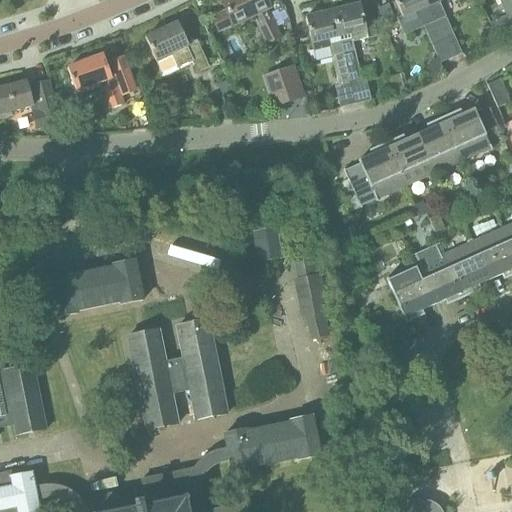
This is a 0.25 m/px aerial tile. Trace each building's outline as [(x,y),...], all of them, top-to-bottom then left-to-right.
[(226,11),(211,18),(218,33),(253,16),(267,44),(281,37),(276,28),(290,22),(282,7),(269,13),(267,9),(269,8),(264,0),(225,0),(221,2),(226,11)] [(424,0),(393,0),(402,18),(397,20),(404,36),(424,27),(440,63),(451,59),(424,0)] [(424,0),(451,59),(462,54),(439,2),(444,0),(424,0)] [(511,0),(500,0),(511,24),(511,23),(511,0)] [(365,80),(361,81),(352,43),(368,39),(360,5),(332,11),(342,53),(355,104),(370,101),(365,80)] [(332,11),(305,18),(313,51),(328,47),(330,56),(342,53),(332,11)] [(177,24),(145,39),(161,75),(176,68),(177,70),(192,63),(197,74),(209,68),(196,41),(187,45),(177,24)] [(339,108),(355,104),(342,53),(330,56),(338,87),(334,88),(339,108)] [(71,83),(67,84),(74,102),(104,91),(111,110),(123,105),(113,78),(111,79),(103,56),(67,69),(70,79),(71,83)] [(122,97),(136,91),(124,58),(109,63),(122,97)] [(274,102),(276,107),(301,98),(290,68),(276,73),(281,88),(270,92),(274,103),(274,102)] [(227,81),(218,86),(222,96),(232,92),(227,81)] [(0,119),(13,116),(12,112),(30,107),(36,129),(59,123),(48,82),(32,86),(34,92),(28,93),(25,82),(0,88),(0,119)] [(504,92),(492,97),(497,109),(509,104),(504,92)] [(492,150),(485,134),(498,128),(489,109),(476,114),(474,109),(473,109),(473,110),(456,118),(453,113),(442,118),(462,161),(490,149),(491,150),(492,150)] [(433,174),(462,161),(442,118),(432,123),(434,127),(416,136),(433,174)] [(433,174),(416,136),(399,143),(396,138),(385,144),(405,187),(433,174)] [(377,199),(405,187),(385,144),(375,148),(377,153),(360,161),(359,160),(358,160),(360,164),(345,170),(345,169),(344,170),(361,208),(362,208),(361,206),(376,200),(377,201),(378,201),(377,199)] [(419,217),(425,214),(427,213),(422,202),(414,206),(419,217)] [(429,220),(434,233),(444,229),(438,216),(429,220)] [(397,228),(402,238),(408,235),(405,229),(412,225),(410,221),(403,224),(403,225),(397,228)] [(511,224),(500,229),(511,254),(511,224)] [(472,242),(490,280),(508,272),(510,277),(511,276),(511,254),(500,229),(472,242)] [(254,234),(258,257),(259,263),(281,259),(276,230),(254,234)] [(472,242),(444,255),(443,255),(463,298),(474,293),(472,288),(490,280),(472,242)] [(415,267),(432,306),(451,298),(453,302),(463,298),(443,255),(444,255),(439,244),(411,257),(415,267)] [(327,336),(327,335),(323,313),(327,312),(320,277),(316,278),(312,258),(298,261),(302,280),(298,281),(305,316),(309,316),(313,338),(327,336)] [(145,301),(137,262),(114,266),(115,269),(70,278),(70,275),(47,280),(55,319),(78,315),(77,312),(122,303),(122,305),(145,301)] [(415,313),(432,306),(415,267),(388,280),(387,278),(386,279),(406,323),(417,318),(415,313)] [(379,312),(367,318),(371,336),(387,328),(379,312)] [(195,421),(227,415),(209,322),(177,328),(183,360),(166,363),(160,331),(128,337),(145,430),(178,424),(172,395),(190,392),(195,421)] [(47,431),(34,366),(5,371),(4,367),(0,367),(0,428),(15,426),(17,437),(47,431)] [(245,511),(245,506),(208,511),(202,511),(199,495),(199,489),(199,486),(200,483),(201,480),(202,477),(204,474),(206,471),(208,469),(211,467),(213,465),(216,464),(219,462),(222,461),(229,460),(232,475),(254,471),(254,468),(297,460),(297,462),(321,458),(313,418),(290,423),(290,425),(247,434),(247,431),(225,436),(227,449),(218,451),(214,452),(211,453),(208,455),(205,457),(202,459),(199,462),(197,465),(195,468),(193,471),(191,474),(190,478),(189,481),(143,491),(146,508),(131,511),(127,493),(81,502),(78,499),(75,497),(72,495),(69,493),(65,491),(61,490),(58,488),(54,488),(50,487),(46,487),(42,487),(39,487),(35,488),(32,475),(12,479),(10,473),(0,475),(0,511),(39,511),(37,499),(40,498),(43,498),(46,498),(49,498),(53,498),(56,499),(59,500),(61,502),(64,503),(67,505),(69,507),(71,510),(72,511),(245,511)] [(438,511),(439,511),(437,510),(435,508),(433,506),(431,505),(429,504),(427,503),(424,502),(422,502),(419,502),(417,502),(416,499),(405,501),(406,511),(438,511)]
